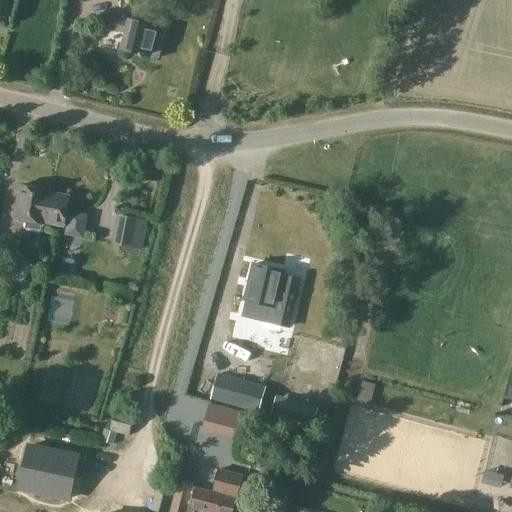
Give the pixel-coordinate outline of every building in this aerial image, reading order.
[(0,0),(0,17),(4,18),(8,0),(0,0)] [(128,20),(127,21),(110,16),(106,30),(124,35),(120,49),(158,60),(166,30),(128,20)] [(19,187),(13,219),(24,221),(23,227),(26,232),(39,234),(43,231),(45,225),(43,225),(48,194),(48,193),(19,187)] [(49,194),(48,194),(43,225),(45,225),(66,229),(65,235),(82,238),(87,214),(66,210),(68,198),(49,194)] [(142,251),(148,222),(117,216),(111,245),(142,251)] [(20,255),(7,268),(20,282),(33,270),(20,255)] [(244,300),(245,300),(242,315),(289,326),(300,281),(286,277),(285,280),(281,279),(282,272),(253,265),(244,300)] [(218,375),(211,401),(258,413),(265,388),(218,375)] [(275,402),(271,416),(313,427),(316,413),(275,402)] [(210,406),(204,429),(213,431),(219,408),(210,406)] [(28,448),(19,490),(68,500),(77,458),(28,448)] [(218,470),(212,493),(195,488),(189,510),(188,511),(232,511),(242,476),(218,470)] [(167,511),(174,487),(157,482),(149,511),(153,511),(167,511)] [(104,483),(98,503),(113,507),(116,496),(131,500),(133,491),(104,483)] [(177,488),(171,511),(185,511),(191,492),(177,488)]
